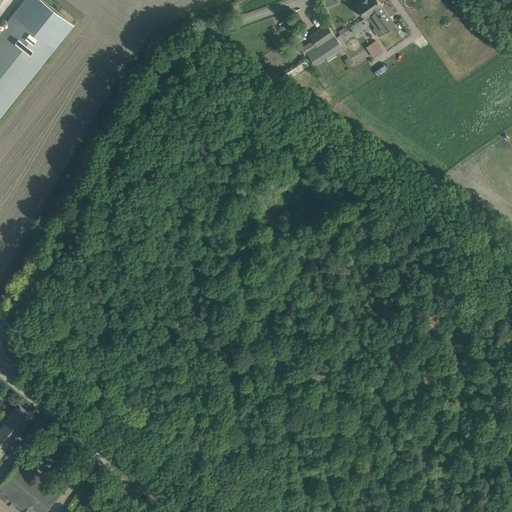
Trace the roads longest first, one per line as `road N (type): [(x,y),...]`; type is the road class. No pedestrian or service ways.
road 1 (unclassified): [(0,337),(157,72),(218,29),(302,0)]
road 2 (track): [(270,376),(314,376),(408,402),(482,436),(511,478)]
road 3 (tertiary): [(184,511),(0,359)]
road 4 (track): [(279,511),(270,376)]
